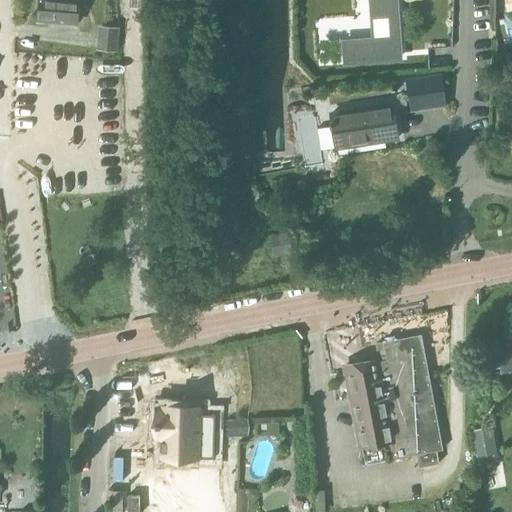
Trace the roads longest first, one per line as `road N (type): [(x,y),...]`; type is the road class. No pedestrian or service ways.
road 1 (unknown): [(467,275),(461,457),(457,477),(442,492),(349,485),(324,418),(307,326)]
road 2 (tertiary): [(0,370),(467,275)]
road 3 (track): [(180,333),(179,0)]
road 4 (residential): [(467,275),(466,0)]
